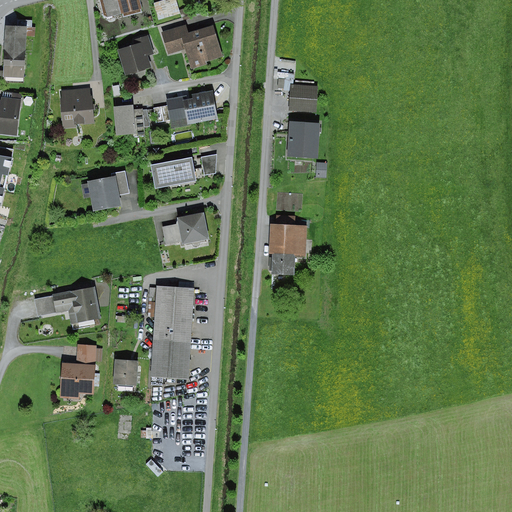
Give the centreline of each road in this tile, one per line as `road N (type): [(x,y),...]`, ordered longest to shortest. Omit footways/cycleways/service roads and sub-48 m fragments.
road 1 (residential): [(275,0),(239,511)]
road 2 (residential): [(241,0),(208,511)]
